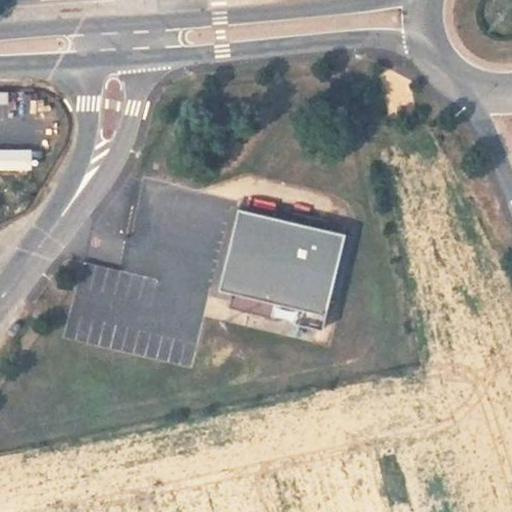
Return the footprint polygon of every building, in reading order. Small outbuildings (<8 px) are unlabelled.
[(417,101),(418,111),(426,110),(425,99),(417,101)] [(0,149),(0,170),(31,171),(31,150),(0,149)] [(242,205),(220,286),(235,290),(231,305),(248,309),(249,305),(257,307),(255,311),(274,316),(276,310),(297,315),(295,322),(324,329),(349,233),(330,228),(332,219),(298,210),(296,219),(242,205)] [(152,288),(99,290),(100,310),(118,310),(117,299),(129,299),(130,326),(103,326),(103,347),(138,345),(137,338),(180,336),(180,324),(154,325),(152,288)] [(297,315),(276,310),(274,316),(295,322),(297,315)]
